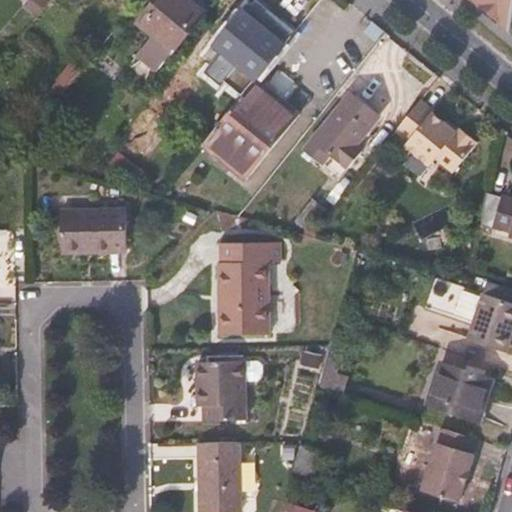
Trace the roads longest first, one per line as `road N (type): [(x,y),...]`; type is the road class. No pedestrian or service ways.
road 1 (residential): [(31,297),(133,293),(139,511)]
road 2 (residential): [(39,511),(31,297)]
road 3 (tertiary): [(412,0),(511,82)]
